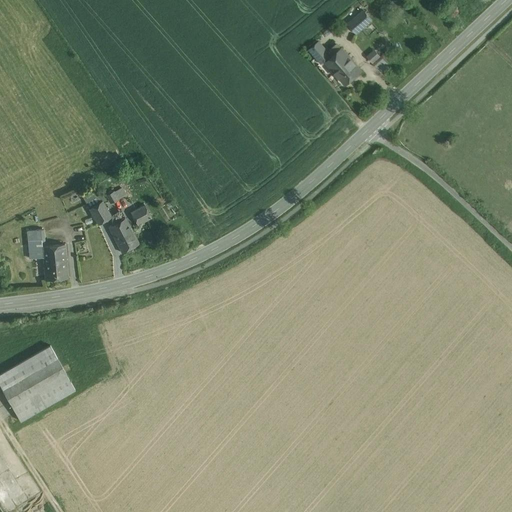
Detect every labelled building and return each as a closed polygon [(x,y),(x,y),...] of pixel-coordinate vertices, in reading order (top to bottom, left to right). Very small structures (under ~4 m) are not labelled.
[(364,10),(349,23),(357,33),(372,20),(364,10)] [(331,55),(319,42),(310,50),(321,63),(331,55)] [(362,70),(342,48),(327,62),(346,84),(362,70)] [(375,62),(383,55),(378,48),(369,54),(375,62)] [(110,203),(128,195),(124,186),(106,194),(110,203)] [(98,193),(85,201),(89,208),(102,200),(98,193)] [(102,200),(89,208),(99,224),(112,216),(102,200)] [(145,204),(135,209),(142,222),(152,217),(145,204)] [(135,209),(131,212),(138,225),(142,222),(135,209)] [(126,217),(109,226),(111,231),(128,221),(126,217)] [(128,221),(111,231),(122,252),(139,243),(128,221)] [(44,229),(27,231),(30,257),(40,256),(40,257),(43,257),(42,246),(45,245),(44,229)] [(45,245),(42,246),(43,257),(46,279),(68,277),(65,243),(45,245)] [(51,345),(0,373),(0,383),(3,389),(58,358),(51,345)] [(58,358),(3,389),(12,405),(66,373),(58,358)] [(66,373),(12,405),(21,421),(75,389),(66,373)]
